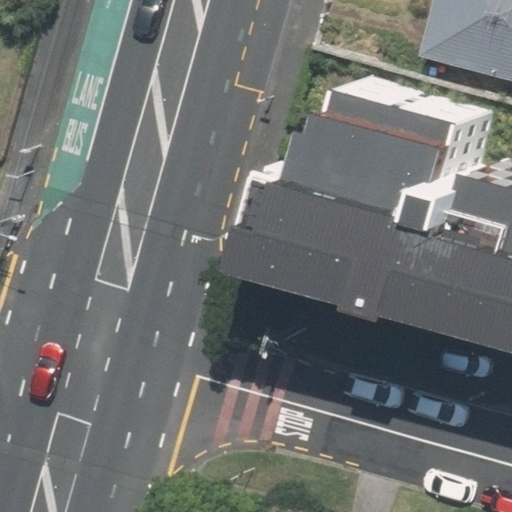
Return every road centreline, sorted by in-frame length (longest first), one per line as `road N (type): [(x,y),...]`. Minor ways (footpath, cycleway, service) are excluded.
road 1 (residential): [(511,466),(93,355)]
road 2 (primary): [(192,0),(93,355)]
road 3 (primary): [(93,355),(49,511)]
